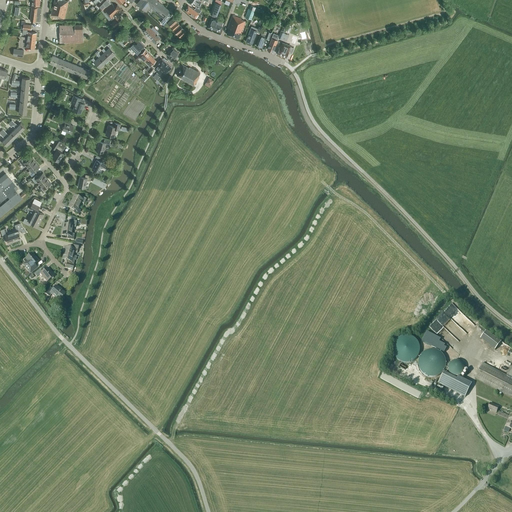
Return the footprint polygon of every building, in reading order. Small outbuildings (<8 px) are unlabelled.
[(54,0),(51,14),(64,18),(68,1),(63,0),(54,0)] [(102,10),(111,2),(109,0),(103,0),(98,6),(102,10)] [(141,0),(137,4),(145,11),(149,6),(153,0),(141,0)] [(170,11),(156,0),(153,0),(149,6),(164,18),(160,22),(164,25),(171,15),(168,13),(170,11)] [(188,0),(188,2),(196,7),(194,9),(199,13),(201,10),(198,8),(201,3),(198,1),(198,0),(188,0)] [(222,1),(218,0),(214,0),(210,13),(217,16),(222,1)] [(101,11),(105,15),(109,20),(112,17),(113,19),(114,18),(116,20),(111,23),(114,27),(122,20),(120,18),(118,16),(116,13),(121,9),(117,4),(115,7),(111,2),(102,10),(101,11)] [(199,13),(188,5),(184,10),(195,18),(199,13)] [(39,21),(41,8),(32,7),(30,20),(39,21)] [(251,19),(254,10),(248,8),(245,17),(251,19)] [(241,19),(242,19),(232,15),(228,28),(229,28),(227,34),(238,38),(242,29),(242,30),(246,21),(241,19)] [(168,23),(171,27),(177,22),(174,18),(168,23)] [(220,32),(223,24),(217,22),(217,20),(211,18),(208,27),(220,32)] [(177,22),(171,27),(174,30),(180,25),(177,22)] [(141,29),(146,33),(151,28),(147,24),(141,29)] [(83,42),(83,25),(59,25),(60,43),(83,42)] [(180,25),(174,30),(177,34),(183,29),(180,25)] [(258,26),(257,28),(251,26),(248,34),(246,41),(252,43),(255,36),(256,32),(259,33),(262,27),(258,26)] [(151,39),(156,33),(154,31),(156,30),(152,27),(151,28),(146,33),(151,39)] [(27,37),(36,38),(37,33),(27,32),(27,30),(23,29),(22,34),(28,34),(27,37)] [(136,38),(132,34),(128,29),(122,35),(124,37),(121,40),(120,39),(118,41),(123,46),(129,42),(131,44),(136,38)] [(183,39),(188,34),(183,29),(177,34),(180,37),(181,37),(183,39)] [(261,36),(260,35),(256,45),(262,47),(265,38),(269,39),(271,32),(268,31),(267,35),(262,33),(261,36)] [(161,38),(156,33),(151,39),(156,43),(161,38)] [(273,33),(267,49),(273,52),(278,38),(277,38),(278,35),(273,33)] [(35,44),(36,38),(27,37),(27,43),(28,43),(27,47),(33,48),(33,44),(35,44)] [(144,45),(138,39),(133,43),(131,46),(131,45),(128,48),(130,50),(132,48),(137,54),(140,50),(140,49),(144,45)] [(282,42),(277,53),(286,57),(288,52),(291,53),(293,48),(290,47),(291,46),(282,42)] [(104,52),(110,59),(115,54),(109,48),(106,51),(103,48),(102,50),(104,52)] [(171,50),(167,54),(174,60),(178,55),(179,54),(172,48),(171,50)] [(14,49),(13,55),(23,57),(24,50),(14,49)] [(156,60),(151,55),(145,50),(140,54),(139,56),(141,58),(140,59),(142,60),(143,59),(150,66),(156,60)] [(99,57),(105,63),(110,59),(104,52),(101,56),(98,53),(97,55),(99,57)] [(49,63),(56,66),(59,58),(52,55),(49,63)] [(100,68),(105,63),(99,57),(95,60),(93,58),(91,59),(94,62),(100,68)] [(56,66),(62,69),(65,61),(59,58),(56,66)] [(164,67),(167,64),(162,59),(155,66),(154,67),(158,70),(158,71),(159,69),(159,70),(163,66),(164,67)] [(62,69),(69,71),(72,63),(65,61),(62,69)] [(69,71),(75,74),(78,66),(72,63),(69,71)] [(158,70),(157,72),(160,75),(162,72),(165,75),(171,67),(167,64),(164,67),(163,66),(159,70),(159,69),(158,71),(158,70)] [(189,68),(182,64),(180,68),(179,71),(177,75),(182,78),(182,79),(194,86),(194,85),(199,77),(198,77),(200,73),(189,67),(189,68)] [(75,74),(82,76),(85,68),(78,66),(75,74)] [(85,68),(82,76),(88,79),(91,71),(85,68)] [(0,83),(2,77),(5,78),(5,79),(8,80),(9,76),(6,75),(8,71),(2,69),(0,74),(0,83)] [(205,84),(210,86),(214,78),(209,76),(205,84)] [(17,94),(10,94),(10,96),(16,97),(20,97),(20,101),(27,102),(28,96),(20,95),(17,95),(17,94)] [(81,99),(74,96),(71,102),(75,104),(73,110),(80,113),(83,107),(85,104),(80,102),(81,99)] [(71,122),(67,120),(61,118),(59,123),(64,125),(62,130),(71,133),(74,126),(70,125),(71,122)] [(16,127),(16,128),(18,130),(20,132),(25,128),(20,123),(18,125),(15,123),(13,124),(16,127)] [(120,124),(114,123),(113,126),(108,125),(106,134),(114,137),(116,129),(119,130),(120,124)] [(11,126),(11,127),(14,130),(11,132),(16,137),(20,132),(18,130),(16,128),(16,127),(13,124),(11,126)] [(9,135),(6,132),(4,134),(7,136),(7,137),(11,141),(16,137),(11,132),(9,135)] [(7,136),(4,134),(2,136),(5,138),(2,141),(6,146),(11,141),(7,137),(7,136)] [(52,157),(58,161),(63,153),(61,152),(66,145),(57,139),(52,147),(56,150),(52,157)] [(104,142),(99,141),(96,151),(103,153),(106,145),(109,146),(110,141),(105,139),(104,142)] [(28,167),(35,161),(31,156),(27,160),(23,156),(18,160),(24,166),(26,165),(28,167)] [(96,159),(92,169),(98,172),(102,165),(108,168),(110,163),(102,159),(101,162),(96,159)] [(39,166),(35,161),(28,167),(30,170),(28,172),(32,176),(36,172),(35,170),(39,166)] [(6,173),(0,178),(0,215),(22,197),(28,193),(26,191),(20,196),(16,190),(18,188),(6,173)] [(39,184),(47,178),(43,173),(38,177),(36,175),(32,179),(35,183),(37,181),(39,184)] [(91,176),(85,174),(85,177),(80,176),(78,187),(85,188),(87,180),(90,181),(91,176)] [(51,183),(47,178),(39,184),(42,187),(40,188),(43,193),(48,189),(46,187),(51,183)] [(71,202),(80,206),(81,203),(84,204),(86,199),(81,196),(80,199),(74,196),(71,202)] [(32,216),(41,220),(44,214),(37,211),(40,206),(33,202),(30,209),(34,211),(32,216)] [(78,209),(80,206),(71,202),(68,208),(74,210),(73,213),(78,215),(81,210),(78,209)] [(38,226),(41,220),(32,216),(30,220),(25,218),(23,222),(29,225),(31,223),(38,226)] [(64,223),(63,229),(72,230),(73,227),(75,227),(76,222),(75,222),(75,218),(71,217),(70,221),(70,224),(64,223)] [(11,232),(15,241),(21,239),(18,231),(21,230),(22,233),(26,231),(20,223),(14,225),(16,230),(11,232)] [(8,243),(15,241),(11,232),(8,233),(6,228),(0,230),(3,237),(6,236),(8,243)] [(63,229),(62,235),(68,236),(67,239),(74,240),(74,234),(72,234),(72,230),(63,229)] [(64,253),(73,256),(74,253),(77,253),(79,245),(73,244),(72,249),(66,247),(64,253)] [(76,257),(73,256),(64,253),(62,260),(68,261),(67,264),(66,268),(72,270),(74,266),(73,265),(75,260),(76,257)] [(32,254),(23,261),(25,263),(27,261),(30,265),(26,269),(30,273),(30,274),(37,268),(34,265),(38,262),(32,254)] [(51,273),(47,268),(42,272),(40,270),(34,274),(37,277),(40,274),(47,282),(54,277),(54,276),(54,275),(52,273),(51,273)] [(59,301),(65,294),(56,286),(53,290),(50,288),(45,294),(49,297),(50,297),(49,297),(52,294),(59,301)] [(458,317),(455,320),(464,331),(467,328),(465,326),(467,325),(466,324),(465,325),(463,323),(465,322),(464,321),(466,319),(463,316),(460,319),(458,317)] [(438,332),(451,345),(456,339),(444,326),(438,332)] [(480,339),(495,350),(501,342),(486,331),(480,339)] [(403,363),(405,363),(406,364),(408,363),(410,363),(412,362),(413,361),(415,360),(416,359),(417,358),(418,356),(419,354),(420,353),(420,351),(420,349),(420,347),(419,345),(418,344),(418,342),(416,340),(415,339),(414,338),(412,337),(410,336),(408,336),(407,336),(405,336),(403,336),(401,337),(399,338),(398,339),(396,340),(395,341),(394,343),(393,344),(393,346),(392,348),(392,350),(392,351),(393,353),(393,355),(394,357),(395,358),(396,360),(398,361),(399,362),(401,363),(403,363)] [(429,377),(431,378),(432,378),(434,378),(436,377),(438,377),(439,376),(441,375),(442,373),(443,372),(444,370),(445,369),(446,367),(446,365),(446,363),(446,361),(445,359),(444,358),(443,356),(442,355),(441,353),(440,352),(438,351),(436,351),(434,350),(433,350),(431,350),(429,351),(427,351),(425,352),(424,353),(422,354),(421,355),(420,357),(419,359),(419,360),(418,362),(418,364),(418,366),(419,368),(419,369),(420,371),(421,373),(422,374),(424,375),(425,376),(427,377),(429,377)] [(454,361),(453,362),(452,362),(451,363),(450,364),(449,365),(448,366),(448,368),(448,369),(448,370),(448,371),(449,373),(449,374),(450,375),(451,376),(452,376),(453,377),(455,377),(456,377),(457,377),(459,377),(460,376),(461,376),(462,375),(463,374),(463,373),(464,372),(464,371),(464,369),(464,368),(464,367),(464,366),(463,364),(462,363),(461,363),(460,362),(459,361),(458,361),(456,361),(455,361),(454,361)] [(511,365),(507,376),(483,363),(475,378),(504,393),(511,397),(511,365)] [(459,381),(444,373),(438,384),(465,397),(469,389),(458,383),(459,381)]
